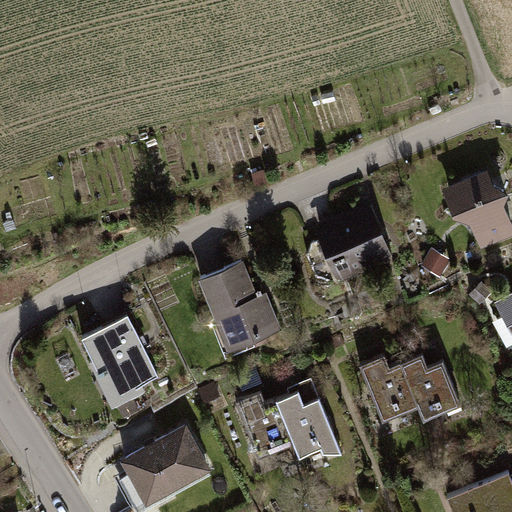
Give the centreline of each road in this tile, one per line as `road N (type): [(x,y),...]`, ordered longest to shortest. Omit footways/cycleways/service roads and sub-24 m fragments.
road 1 (residential): [(0,332),(128,258),(511,105)]
road 2 (residential): [(0,395),(74,511)]
